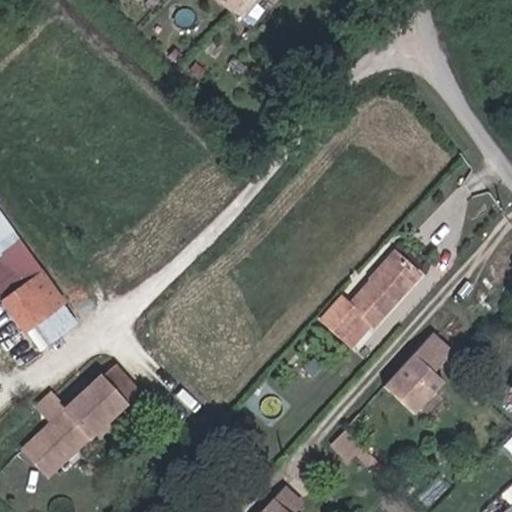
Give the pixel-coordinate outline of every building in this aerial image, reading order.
[(240,0),(218,0),(232,11),(240,0)] [(24,286),(43,273),(23,244),(4,258),(24,286)] [(345,297),(322,322),(341,339),(363,315),(374,325),(420,274),(398,255),(353,304),(345,297)] [(62,258),(43,273),(63,301),(32,324),(40,334),(47,344),(91,311),(75,289),(81,285),(62,258)] [(63,301),(43,273),(24,286),(1,301),(30,341),(40,334),(32,324),(63,301)] [(451,354),(430,335),(394,374),(382,387),(414,416),(443,383),(433,373),(451,354)] [(25,449),(50,475),(138,393),(111,364),(64,410),(50,395),(36,408),(40,412),(51,424),(33,442),(25,449)] [(21,429),(33,442),(51,424),(40,412),(21,429)] [(349,429),(333,442),(348,460),(364,447),(349,429)] [(290,511),(299,503),(284,489),(262,511),(290,511)]
